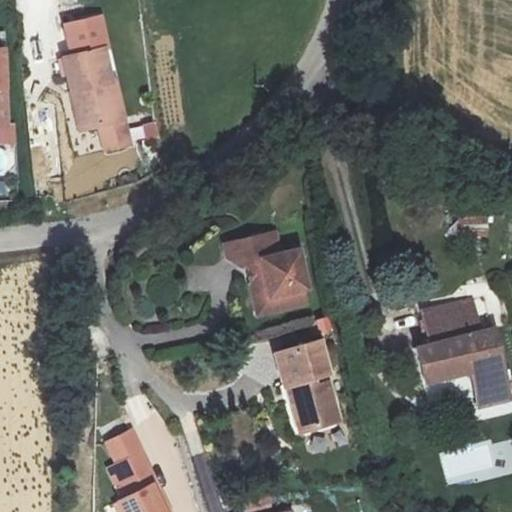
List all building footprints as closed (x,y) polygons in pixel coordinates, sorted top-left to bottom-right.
[(72,55),(63,57),(80,131),(100,127),(106,152),(132,147),(117,82),(114,83),(106,48),(109,47),(103,16),(66,25),(72,55)] [(0,142),(14,141),(14,124),(5,124),(2,49),(0,49),(0,142)] [(458,242),(486,241),(485,214),(457,215),(458,242)] [(300,251),(285,254),(279,233),(226,244),(229,257),(242,265),(247,264),(259,314),(309,303),(305,287),(308,285),(300,251)] [(425,308),(433,344),(480,333),(471,299),(425,308)] [(480,333),(433,344),(419,347),(428,383),(475,372),(482,404),(509,398),(495,329),(480,333)] [(342,423),(332,384),(316,389),(313,378),(329,374),(321,342),(276,354),(285,387),(291,385),(294,393),(291,394),(301,434),(342,423)] [(129,402),(135,419),(150,413),(144,396),(129,402)] [(116,464),(108,468),(122,497),(114,501),(119,511),(171,511),(131,430),(105,442),(116,464)]
